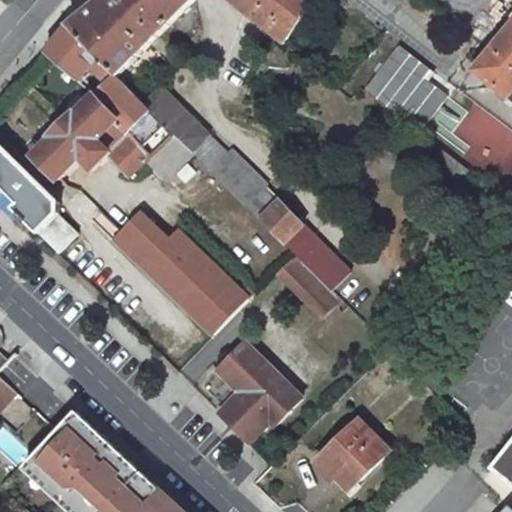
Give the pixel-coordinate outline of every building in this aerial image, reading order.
[(196,0),(194,0),(104,0),(69,29),(112,71),(117,77),(145,49),(150,44),(196,0)] [(224,0),(308,67),(340,26),(307,0),(224,0)] [(511,24),(474,72),(511,102),(511,24)] [(112,71),(69,29),(44,57),(75,85),(90,70),(102,81),(112,71)] [(150,44),(145,49),(151,55),(156,50),(150,44)] [(433,70),(401,47),(365,93),(421,137),(451,99),(426,79),(433,70)] [(115,78),(93,101),(127,134),(150,112),(142,104),(115,78)] [(159,88),(142,104),(150,112),(163,124),(173,134),(190,151),(204,138),(206,135),(159,88)] [(93,101),(34,158),(58,181),(80,160),(92,171),(107,155),(128,177),(149,156),(139,147),(127,134),(93,101)] [(139,147),(149,156),(173,134),(163,124),(139,147)] [(204,138),(190,151),(210,171),(224,157),(204,138)] [(0,200),(35,235),(56,214),(56,202),(0,147),(0,200)] [(224,157),(210,171),(295,254),(331,290),(350,271),(262,186),(260,189),(238,168),(241,165),(229,152),(224,157)] [(56,214),(35,235),(56,255),(75,236),(77,233),(56,214)] [(134,217),(110,241),(211,337),(250,299),(182,235),(178,239),(181,242),(175,247),(170,242),(168,245),(159,236),(156,238),(134,217)] [(75,236),(56,255),(84,283),(103,264),(75,236)] [(295,254),(275,273),(323,319),(341,300),(331,290),(295,254)] [(511,266),(496,288),(511,299),(511,266)] [(246,341),(218,369),(240,391),(233,399),(241,406),(228,420),(250,442),(271,420),(275,425),(303,396),(246,341)] [(241,406),(233,399),(220,412),(228,420),(241,406)] [(84,511),(113,511),(143,478),(75,414),(31,462),(84,511)] [(356,421),(313,467),(331,483),(341,472),(355,485),(387,450),(356,421)] [(0,428),(0,451),(11,463),(27,447),(4,424),(0,428)] [(511,444),(491,472),(511,487),(511,444)] [(84,511),(31,462),(23,470),(66,511),(84,511)] [(355,485),(341,472),(331,483),(345,496),(355,485)] [(179,511),(143,478),(113,511),(179,511)]
